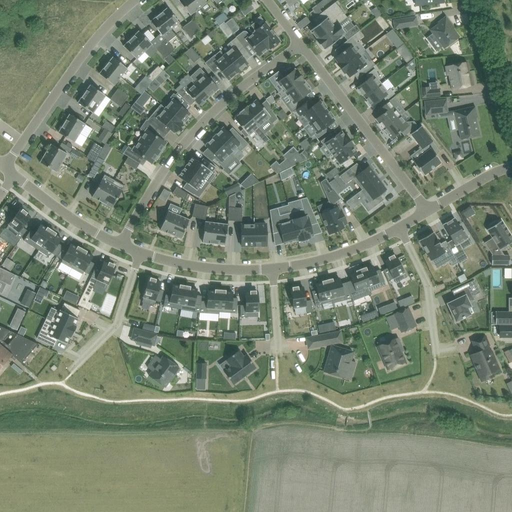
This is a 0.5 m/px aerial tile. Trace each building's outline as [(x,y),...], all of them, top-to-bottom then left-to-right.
[(191,0),(178,0),(190,16),(199,9),(191,0)] [(205,0),(191,0),(199,9),(202,14),(211,7),(207,2),(205,0)] [(325,0),(322,0),(316,5),(320,9),(328,3),(325,0)] [(394,0),(379,0),(388,14),(399,7),(394,0)] [(316,41),(347,17),(335,2),(317,16),(313,19),(313,20),(314,21),(313,20),(316,17),(320,23),(310,30),(317,40),(316,41)] [(249,3),(240,10),(244,16),(254,9),(249,3)] [(167,8),(159,14),(171,29),(179,23),(167,8)] [(223,13),(215,19),(219,25),(228,18),(223,13)] [(159,14),(150,21),(160,34),(155,38),(160,44),(165,40),(168,42),(176,36),(174,34),(171,29),(159,14)] [(347,17),(316,41),(323,49),(324,48),(325,49),(347,32),(344,28),(343,29),(338,24),(347,17)] [(439,24),(431,30),(436,38),(435,39),(441,47),(443,46),(444,48),(459,37),(450,26),(451,25),(446,17),(438,23),(439,24)] [(188,23),(196,34),(201,30),(193,19),(188,23)] [(231,19),(225,23),(230,29),(235,24),(231,19)] [(405,19),(394,20),(395,28),(407,26),(405,19)] [(301,21),(296,24),(300,30),(300,29),(305,26),(301,21)] [(224,22),(219,25),(224,31),(228,27),(224,22)] [(256,22),(251,25),(270,49),(272,47),(273,49),(278,44),(277,43),(279,41),(265,23),(260,27),(256,22)] [(190,38),(196,34),(188,23),(182,27),(190,38)] [(242,32),(236,37),(243,47),(249,43),(259,56),(269,48),(269,49),(270,49),(251,25),(256,31),(249,36),(247,33),(246,32),(245,32),(244,31),(243,32),(242,32)] [(138,31),(131,38),(144,52),(152,44),(138,31)] [(208,35),(201,40),(205,45),(212,40),(208,35)] [(342,68),(359,55),(352,47),(358,42),(353,36),(347,40),(334,50),(338,55),(334,58),(338,63),(336,64),(338,66),(340,69),(342,68)] [(230,50),(224,55),(238,72),(248,64),(238,52),(243,47),(236,37),(227,45),(230,50)] [(144,52),(131,38),(123,46),(137,60),(144,52)] [(399,38),(393,43),(397,48),(403,43),(399,38)] [(165,40),(160,44),(169,54),(174,49),(168,42),(165,40)] [(160,44),(155,49),(164,58),(169,54),(160,44)] [(403,44),(396,49),(406,62),(413,57),(403,44)] [(191,47),(185,53),(193,63),(200,57),(191,47)] [(238,72),(224,55),(218,59),(215,55),(205,63),(214,74),(219,70),(228,80),(238,72)] [(365,63),(359,55),(342,68),(340,69),(343,72),(344,74),(345,73),(349,77),(353,74),(357,79),(375,65),(371,59),(365,63)] [(112,57),(106,65),(121,77),(127,69),(112,57)] [(414,58),(406,64),(411,70),(415,66),(414,58)] [(447,75),(449,75),(452,90),(473,85),(471,77),(470,77),(467,62),(445,67),(447,75)] [(146,77),(150,72),(140,63),(136,68),(146,77)] [(121,77),(106,65),(99,73),(114,86),(121,77)] [(147,77),(152,82),(163,71),(158,66),(147,77)] [(136,68),(131,73),(141,82),(146,77),(136,68)] [(364,97),(381,83),(375,76),(378,74),(374,69),(366,75),(368,79),(357,88),(358,89),(357,90),(360,94),(361,93),(364,97)] [(295,71),(294,70),(278,82),(283,89),(277,93),(280,97),(286,93),(304,80),(296,70),(295,71)] [(192,79),(193,81),(208,97),(218,88),(205,74),(199,80),(195,76),(192,79)] [(155,79),(161,85),(165,81),(159,75),(155,79)] [(286,93),(292,102),(288,104),(292,110),(301,103),(298,100),(310,91),(309,89),(310,88),(306,82),(304,83),(303,81),(304,81),(304,80),(286,93)] [(208,97),(193,81),(184,89),(183,87),(177,93),(190,106),(195,101),(199,106),(200,104),(201,106),(206,102),(205,100),(208,97)] [(387,91),(381,83),(364,97),(367,101),(366,102),(369,106),(370,105),(372,106),(383,97),(386,101),(394,94),(390,88),(387,91)] [(90,85),(83,94),(99,105),(106,96),(90,85)] [(421,88),(422,98),(440,96),(439,89),(429,90),(429,87),(421,88)] [(118,88),(114,94),(124,102),(128,96),(118,88)] [(172,100),(165,109),(182,124),(182,123),(183,121),(185,122),(189,117),(188,116),(190,114),(177,103),(180,99),(173,93),(170,97),(172,100)] [(267,100),(270,105),(279,98),(276,93),(267,100)] [(99,105),(83,94),(77,102),(93,114),(99,105)] [(124,102),(114,94),(110,99),(120,107),(124,102)] [(383,128),(383,129),(400,115),(405,112),(394,97),(377,110),(381,115),(376,119),(379,123),(378,124),(381,129),(383,128)] [(302,115),(309,124),(327,111),(325,109),(327,107),(323,102),(321,103),(319,101),(314,104),(311,99),(293,112),(298,118),(302,115)] [(448,113),(447,108),(446,99),(424,101),(426,115),(448,113)] [(247,106),(243,109),(258,127),(268,119),(272,123),(277,119),(271,111),(268,113),(256,100),(248,107),(247,106)] [(125,104),(122,109),(127,112),(130,107),(125,104)] [(133,109),(140,115),(145,109),(137,104),(133,109)] [(458,129),(461,140),(480,136),(476,118),(477,117),(475,106),(454,111),(456,118),(454,119),(457,130),(458,129)] [(182,124),(165,109),(158,116),(156,114),(151,119),(160,127),(163,124),(173,132),(174,131),(175,132),(182,124)] [(258,127),(243,109),(239,113),(240,114),(234,119),(243,129),(241,132),(245,137),(248,135),(254,131),(264,143),(269,139),(258,127)] [(281,120),(286,117),(281,111),(276,114),(281,120)] [(327,111),(309,124),(316,133),(313,135),(317,139),(328,130),(326,127),(334,121),(332,118),(334,117),(330,111),(328,113),(327,111)] [(69,114),(63,123),(80,133),(87,138),(92,129),(85,125),(86,124),(69,114)] [(400,115),(383,129),(384,130),(383,131),(386,135),(387,134),(391,139),(401,132),(404,136),(417,126),(414,121),(405,122),(400,115)] [(145,132),(140,140),(160,154),(164,148),(163,147),(166,142),(153,134),(157,128),(146,119),(140,129),(145,132)] [(106,121),(102,127),(108,131),(111,133),(115,127),(106,121)] [(63,123),(58,132),(74,143),(80,133),(63,123)] [(420,171),(423,175),(441,162),(435,154),(439,151),(432,141),(420,126),(410,134),(422,149),(424,152),(413,161),(416,165),(415,166),(419,172),(420,171)] [(214,136),(235,157),(231,152),(236,147),(240,152),(248,144),(237,133),(233,138),(223,128),(221,130),(220,129),(215,133),(216,135),(214,136)] [(104,144),(111,133),(104,129),(97,139),(104,144)] [(325,144),(332,154),(350,141),(346,135),(345,136),(341,132),(334,137),(331,133),(320,141),(324,146),(325,144)] [(235,157),(214,136),(212,139),(211,137),(206,142),(207,143),(205,145),(216,156),(214,159),(223,168),(235,157)] [(123,153),(128,157),(136,162),(140,155),(151,163),(154,159),(156,160),(160,154),(140,140),(133,150),(128,146),(123,153)] [(304,150),(304,151),(309,147),(304,140),(299,144),(304,150)] [(350,141),(332,154),(339,164),(341,163),(345,168),(353,163),(349,157),(356,152),(353,147),(354,146),(350,141)] [(50,144),(45,153),(62,163),(67,154),(50,144)] [(98,145),(90,160),(95,162),(98,157),(100,152),(103,148),(98,145)] [(79,154),(72,149),(69,154),(76,159),(79,154)] [(100,152),(98,157),(104,161),(107,156),(100,152)] [(287,160),(292,166),(305,161),(297,152),(287,160)] [(62,163),(45,153),(39,162),(56,172),(62,163)] [(193,155),(185,166),(204,180),(211,171),(212,173),(216,167),(203,158),(201,161),(193,155)] [(91,169),(97,172),(104,161),(98,157),(95,162),(91,169)] [(139,164),(136,162),(128,157),(124,163),(135,170),(139,164)] [(292,166),(287,160),(286,159),(277,166),(274,162),(270,166),(277,174),(279,173),(284,170),(292,167),(292,166)] [(356,163),(339,176),(345,184),(355,177),(364,188),(378,178),(369,166),(362,171),(356,163)] [(204,180),(185,166),(184,168),(183,170),(182,170),(177,176),(186,183),(182,188),(194,195),(204,180)] [(297,173),(309,201),(321,195),(309,167),(297,173)] [(284,170),(279,173),(281,180),(288,177),(284,170)] [(331,171),(326,175),(330,180),(334,176),(331,171)] [(251,174),(246,179),(252,185),(259,182),(251,174)] [(79,175),(76,180),(81,183),(84,178),(81,176),(79,175)] [(104,175),(92,197),(102,203),(114,180),(104,175)] [(364,188),(346,202),(352,209),(367,198),(374,207),(384,200),(381,196),(386,192),(385,190),(387,190),(378,178),(364,188)] [(326,179),(321,182),(330,205),(334,203),(340,198),(333,188),(329,183),(326,179)] [(334,179),(329,183),(333,188),(338,185),(334,179)] [(114,180),(102,203),(112,208),(124,186),(114,180)] [(188,194),(176,187),(173,193),(184,200),(188,194)] [(231,187),(224,190),(227,197),(235,193),(231,187)] [(288,203),(298,240),(298,241),(301,240),(301,242),(308,240),(308,238),(310,237),(310,236),(313,236),(310,225),(318,223),(306,198),(300,199),(303,209),(291,212),(288,203)] [(277,208),(269,210),(273,234),(280,232),(284,244),(298,240),(288,203),(287,203),(290,213),(279,216),(277,208)] [(192,217),(198,218),(201,205),(195,204),(192,217)] [(201,205),(198,218),(205,220),(208,207),(201,205)] [(338,206),(321,214),(330,235),(345,228),(343,225),(348,223),(342,209),(340,210),(338,206)] [(471,208),(462,213),(466,219),(475,213),(471,208)] [(21,209),(5,229),(19,240),(27,230),(22,227),(30,217),(26,213),(22,210),(21,209)] [(160,230),(170,235),(179,215),(168,210),(160,230)] [(179,215),(170,235),(181,239),(189,219),(179,215)] [(446,223),(443,224),(452,240),(447,243),(458,262),(458,264),(468,258),(459,243),(468,238),(464,230),(461,231),(454,218),(451,220),(450,218),(445,221),(446,223)] [(202,243),(214,244),(216,223),(205,221),(202,243)] [(511,241),(511,237),(501,221),(498,222),(496,222),(490,225),(490,228),(487,230),(498,246),(493,249),(493,255),(491,256),(491,265),(509,264),(509,256),(504,256),(500,249),(511,241)] [(216,223),(214,244),(225,245),(227,224),(216,223)] [(35,234),(28,244),(38,250),(51,231),(47,228),(41,224),(35,234)] [(254,224),(241,224),(241,246),(254,246),(254,224)] [(266,224),(254,224),(254,246),(266,246),(266,224)] [(30,230),(23,240),(28,244),(35,234),(30,230)] [(51,231),(38,250),(48,257),(51,253),(58,243),(61,238),(55,234),(55,233),(51,231)] [(421,239),(419,240),(431,261),(440,256),(443,260),(447,258),(452,266),(458,262),(447,243),(445,241),(440,244),(433,232),(427,236),(426,234),(420,238),(421,239)] [(58,243),(51,253),(57,257),(63,246),(58,243)] [(62,260),(61,262),(71,268),(82,249),(78,247),(77,247),(71,244),(68,249),(62,260)] [(63,246),(57,257),(62,260),(68,249),(65,247),(63,246)] [(82,249),(71,268),(82,274),(83,271),(89,261),(92,256),(86,252),(82,249)] [(389,258),(384,260),(388,267),(393,278),(396,283),(406,277),(395,255),(393,256),(393,255),(389,258)] [(89,261),(83,271),(89,274),(94,264),(89,261)] [(96,279),(94,284),(105,289),(115,266),(113,265),(109,263),(104,261),(101,268),(96,279)] [(96,266),(90,277),(96,279),(101,268),(96,266)] [(365,268),(361,269),(369,291),(386,285),(380,269),(374,271),(372,266),(366,268),(365,268)] [(0,279),(11,285),(15,275),(0,267),(0,279)] [(388,267),(383,270),(387,281),(388,281),(393,278),(388,267)] [(357,272),(350,274),(352,280),(356,291),(367,287),(369,292),(369,291),(361,269),(356,271),(357,272)] [(464,274),(457,277),(460,283),(467,279),(464,274)] [(148,278),(142,302),(153,305),(155,301),(161,302),(163,291),(158,289),(160,282),(155,280),(150,278),(150,279),(148,278)] [(332,279),(327,280),(333,303),(345,300),(340,284),(339,278),(332,280),(332,279)] [(317,290),(311,291),(315,306),(332,301),(332,303),(333,303),(327,280),(322,282),(315,284),(317,290)] [(347,282),(346,282),(350,293),(351,293),(356,291),(352,280),(347,282)] [(475,280),(452,291),(457,300),(448,304),(452,313),(451,314),(452,316),(455,323),(460,321),(464,319),(464,318),(464,317),(473,313),(469,303),(475,300),(473,296),(481,293),(475,280)] [(346,282),(340,284),(345,300),(351,298),(350,293),(346,282)] [(165,294),(163,306),(181,309),(185,286),(180,285),(180,286),(173,285),(171,295),(165,294)] [(185,286),(181,309),(200,313),(201,301),(201,300),(202,296),(195,295),(196,289),(189,287),(185,286)] [(40,287),(37,293),(44,297),(46,298),(49,292),(40,287)] [(293,288),(291,289),(294,308),(305,306),(306,313),(312,312),(311,300),(305,301),(303,287),(297,288),(297,287),(293,288)] [(27,290),(24,297),(31,301),(35,294),(27,290)] [(207,301),(206,313),(218,314),(220,290),(215,290),(215,291),(208,290),(207,300),(207,301)] [(220,290),(218,314),(219,314),(219,312),(236,313),(237,298),(232,298),(232,292),(225,291),(220,290)] [(246,305),(240,305),(240,317),(258,316),(257,292),(255,292),(255,291),(250,291),(250,292),(245,292),(246,305)] [(73,295),(70,300),(76,303),(79,298),(73,295)] [(405,299),(398,302),(400,308),(407,305),(405,299)] [(54,322),(74,332),(76,326),(75,325),(78,318),(76,318),(80,311),(64,303),(61,310),(60,310),(54,322)] [(408,308),(393,314),(401,332),(416,326),(408,308)] [(376,311),(368,313),(371,320),(378,317),(376,311)] [(511,312),(495,312),(495,324),(496,324),(496,325),(500,325),(511,324),(511,312)] [(14,318),(10,327),(17,330),(21,321),(14,318)] [(74,332),(54,322),(48,334),(40,331),(37,338),(53,346),(57,339),(66,344),(69,337),(71,337),(74,332)] [(511,324),(500,325),(500,337),(511,336),(511,324)] [(21,363),(38,344),(22,337),(17,334),(0,326),(0,367),(11,355),(21,363)] [(21,326),(17,334),(22,337),(26,329),(21,326)] [(156,336),(133,328),(130,340),(153,347),(156,336)] [(318,336),(320,345),(341,341),(340,332),(318,336)] [(484,380),(492,376),(491,373),(498,370),(491,351),(490,352),(487,346),(488,346),(484,336),(472,341),(477,353),(473,354),(475,359),(473,360),(479,375),(481,374),(484,381),(484,380)] [(398,337),(377,346),(387,370),(406,362),(401,352),(403,351),(398,337)] [(324,372),(343,378),(348,360),(350,361),(353,352),(332,346),(324,372)] [(233,384),(256,368),(246,355),(243,357),(239,350),(226,360),(230,366),(223,371),(233,384)] [(149,375),(165,387),(174,374),(175,375),(180,368),(163,356),(149,375)] [(196,378),(205,378),(206,363),(197,363),(196,378)]
